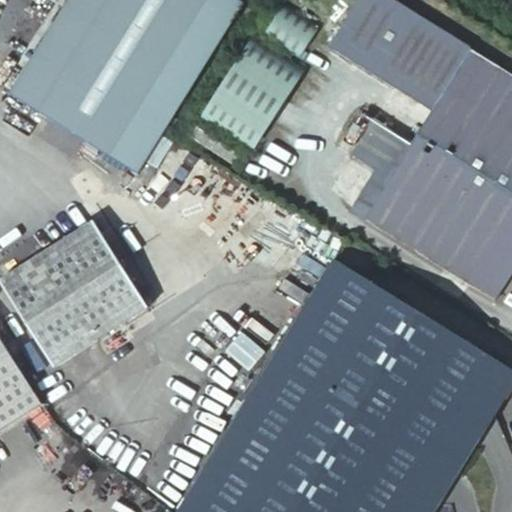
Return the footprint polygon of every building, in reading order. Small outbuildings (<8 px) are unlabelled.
[(242,0),(63,0),(7,86),(140,175),(242,0)] [(511,284),(511,79),(474,55),(385,0),(365,0),(333,52),(436,116),(416,148),(367,225),(497,309),(511,284)] [(280,7),(259,39),(302,66),(322,33),(280,7)] [(257,43),(204,128),(257,161),(310,76),(257,43)] [(355,217),(367,225),(416,148),(379,125),(356,160),(381,176),(355,217)] [(94,221),(43,253),(96,339),(149,306),(94,221)] [(43,253),(0,278),(0,279),(54,366),(96,339),(43,253)] [(414,511),(505,368),(336,261),(176,511),(414,511)] [(0,430),(42,405),(0,337),(0,430)] [(433,511),(511,387),(511,372),(505,368),(414,511),(433,511)]
